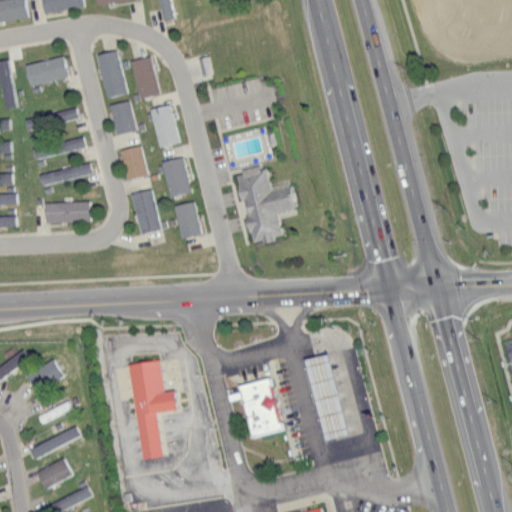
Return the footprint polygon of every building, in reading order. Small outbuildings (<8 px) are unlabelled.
[(0,19),(0,0),(26,0),(29,16),(0,19)] [(44,12),(41,0),(83,0),(84,5),(44,12)] [(159,0),(171,0),(175,16),(164,19),(159,0)] [(100,53),(118,48),(129,92),(111,96),(100,53)] [(32,83),(27,63),(64,53),(69,74),(32,83)] [(161,89),(143,94),(133,59),(151,54),(161,89)] [(204,74),(211,72),(207,54),(200,56),(204,74)] [(0,59),(0,96),(1,106),(12,106),(9,59),(0,59)] [(111,103),(131,99),(138,130),(118,135),(111,103)] [(161,145),(153,108),(170,104),(178,141),(161,145)] [(30,128),(27,118),(77,105),(79,115),(30,128)] [(11,127),(0,127),(0,119),(11,119),(11,127)] [(37,157),(35,147),(86,134),(89,144),(37,157)] [(0,150),(0,139),(11,139),(12,150),(0,150)] [(122,148),(141,143),(150,173),(131,179),(122,148)] [(193,188),(172,193),(164,161),(184,156),(193,188)] [(43,183),(40,173),(93,160),(95,170),(43,183)] [(239,173),(254,240),(285,233),(280,210),(299,206),(295,185),(274,190),(269,167),(239,173)] [(12,182),(0,182),(0,171),(11,171),(12,182)] [(134,192),(153,188),(163,227),(144,232),(134,192)] [(0,201),(0,191),(17,191),(17,201),(0,201)] [(184,238),(176,203),(197,198),(206,233),(184,238)] [(47,202),(90,200),(91,218),(48,221),(47,202)] [(17,224),(0,224),(0,214),(16,214),(17,224)] [(0,362),(0,377),(29,356),(22,347),(0,362)] [(324,438),(349,432),(328,350),(304,356),(324,438)] [(25,375),(37,391),(62,372),(50,357),(25,375)] [(140,458),(161,455),(155,410),(175,408),(172,389),(162,390),(158,358),(127,362),(140,458)] [(282,426),(280,418),(278,419),(274,402),(276,397),(272,394),(269,382),(271,382),(269,374),(237,382),(239,388),(226,391),(228,398),(241,394),(251,434),(282,426)] [(44,422),(40,413),(71,397),(75,405),(44,422)] [(36,455),(31,444),(78,421),(83,431),(36,455)] [(34,470),(43,487),(71,473),(62,456),(34,470)] [(55,511),(45,511),(42,505),(87,481),(93,492),(55,511)]
